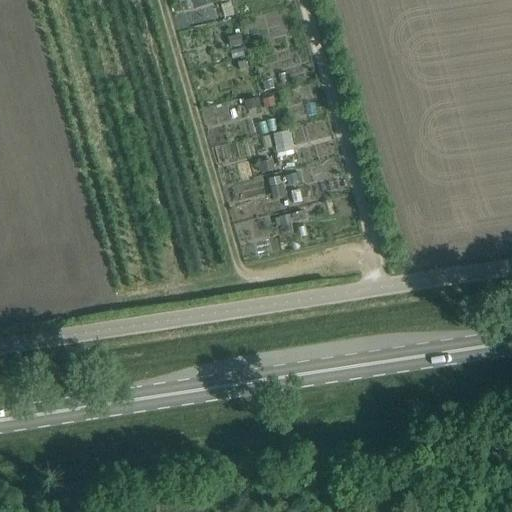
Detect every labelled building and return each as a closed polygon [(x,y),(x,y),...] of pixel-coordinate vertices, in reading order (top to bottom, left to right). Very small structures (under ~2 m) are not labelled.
[(240,35),(227,37),(229,47),(242,44),(240,35)] [(245,62),(237,64),(239,71),(247,68),(245,62)] [(272,81),(263,83),(265,91),(274,89),(272,81)] [(272,98),(261,100),(263,108),(274,106),(272,98)] [(257,99),(245,102),(247,110),(259,108),(257,99)] [(272,161),(259,164),(262,174),(274,171),(272,161)] [(288,216),(277,218),(279,227),(290,224),(288,216)] [(155,511),(172,511),(172,501),(156,501),(155,511)]
